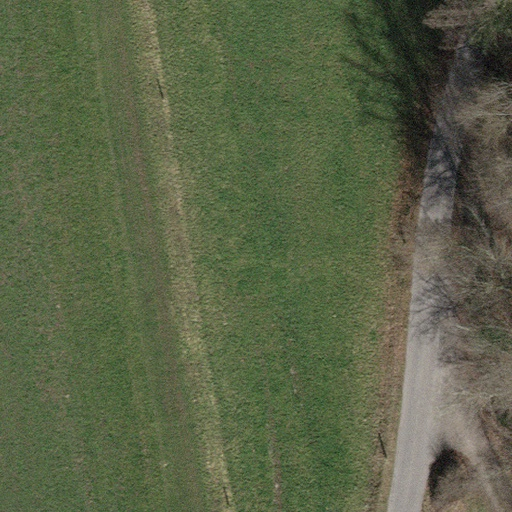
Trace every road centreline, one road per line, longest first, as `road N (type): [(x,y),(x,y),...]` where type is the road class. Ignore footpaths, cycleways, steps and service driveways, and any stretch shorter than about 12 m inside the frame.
road 1 (residential): [(405,511),(428,391),(446,166),(496,0)]
road 2 (track): [(203,511),(122,0)]
road 3 (track): [(501,511),(428,391)]
